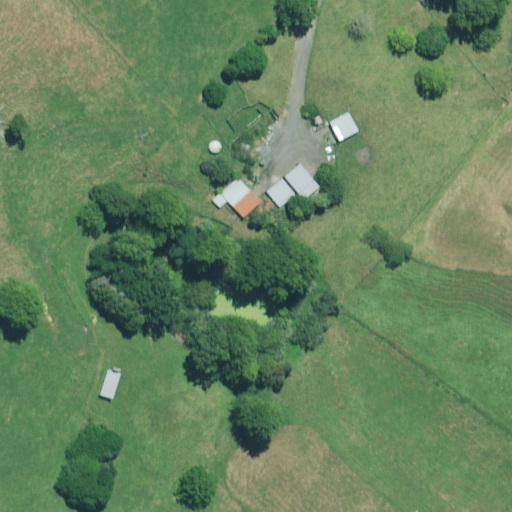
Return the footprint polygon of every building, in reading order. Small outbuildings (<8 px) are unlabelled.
[(358,131),(348,112),(321,127),(332,146),(358,131)] [(317,188),(298,165),(284,177),(302,200),(317,188)] [(250,193),(239,179),(212,200),(219,208),(227,201),(232,207),(250,193)] [(294,196),(282,180),(266,192),(279,208),(294,196)] [(111,399),(120,375),(107,370),(99,395),(111,399)]
